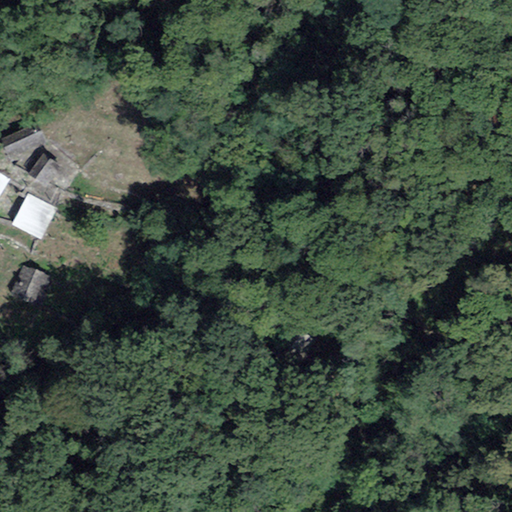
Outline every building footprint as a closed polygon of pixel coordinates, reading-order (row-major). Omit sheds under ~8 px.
[(37,124),(1,140),(9,159),(45,142),(37,124)] [(67,169),(39,154),(29,176),(56,190),(67,169)] [(56,208),(28,194),(12,226),(40,240),(56,208)] [(52,278),(22,264),(7,295),(37,309),(52,278)] [(315,341),(288,327),(271,359),(298,373),(315,341)]
